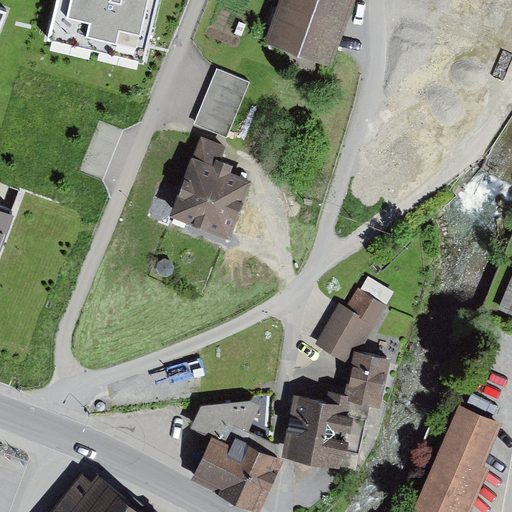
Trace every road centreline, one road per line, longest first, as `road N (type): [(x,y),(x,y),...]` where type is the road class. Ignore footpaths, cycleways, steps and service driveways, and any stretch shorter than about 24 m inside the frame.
road 1 (residential): [(67,391),(67,321),(198,0)]
road 2 (residential): [(310,276),(375,75),(377,0)]
road 3 (residential): [(310,276),(267,312),(67,391)]
road 4 (primary): [(39,427),(217,511)]
